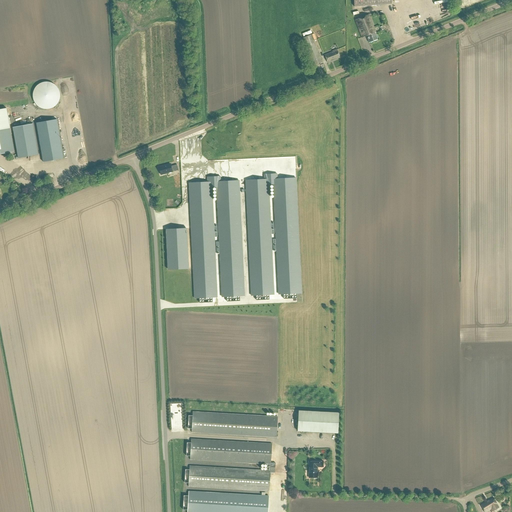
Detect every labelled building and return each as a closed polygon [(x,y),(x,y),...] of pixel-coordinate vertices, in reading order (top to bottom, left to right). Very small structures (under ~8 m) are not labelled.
[(369,8),(369,6),(392,4),(391,0),(354,0),(355,7),(355,9),(362,9),(361,6),(362,6),(363,9),(369,8)] [(377,40),(375,34),(376,33),(369,15),(356,20),(362,38),(367,37),(369,43),(377,40)] [(313,66),(322,62),(312,35),(302,38),(313,66)] [(335,60),(339,59),(339,57),(340,57),(337,49),(332,51),(333,52),(325,56),(328,63),(333,61),(332,60),(335,59),(335,60)] [(35,88),(33,94),(34,101),(37,106),(43,109),(50,109),(56,105),(59,100),(60,93),(57,87),(52,83),(46,82),(39,84),(35,88)] [(0,154),(15,151),(7,108),(0,109),(0,154)] [(43,162),(64,158),(57,120),(37,123),(43,162)] [(18,158),(39,155),(33,124),(13,128),(18,158)] [(159,167),(159,168),(159,169),(161,174),(178,170),(176,165),(171,166),(170,164),(159,167)] [(296,287),(300,287),(298,262),(295,218),(295,207),(293,181),(292,172),(277,173),(274,173),(273,168),(260,169),(261,174),(259,174),(242,175),(249,265),(251,291),(255,290),(256,295),(269,294),(268,289),(273,289),(271,264),(265,184),(265,180),(265,179),(265,174),(265,177),(265,178),(265,179),(269,179),(270,179),(269,176),(269,174),(270,174),(271,193),(272,204),(276,263),(278,289),(283,288),(283,293),(296,292),(296,287)] [(239,292),(244,291),(242,266),(239,222),(238,211),(237,186),(236,176),(221,177),(217,178),(217,173),(204,174),(205,178),(203,179),(186,180),(193,269),(194,295),(199,295),(199,299),(212,298),(212,294),(217,293),(215,268),(209,189),(209,184),(209,178),(209,181),(209,183),(209,184),(213,183),(213,181),(213,179),(213,178),(215,197),(216,209),(220,268),(222,293),(226,293),(227,297),(240,296),(239,292)] [(184,202),(164,204),(167,243),(187,242),(184,202)] [(338,434),(339,413),(298,411),(297,432),(338,434)] [(277,438),(278,417),(193,412),(192,433),(277,438)] [(274,472),(275,462),(270,462),(271,443),(191,438),(190,459),(268,464),(268,470),(189,465),(188,486),(269,491),(270,472),(274,472)] [(322,466),(322,461),(308,460),(308,477),(317,477),(317,469),(317,466),(322,466)] [(267,511),(268,496),(188,491),(186,511),(267,511)] [(499,508),(493,497),(487,501),(488,501),(486,502),(480,505),(484,511),(485,511),(491,508),(493,511),(499,508)]
